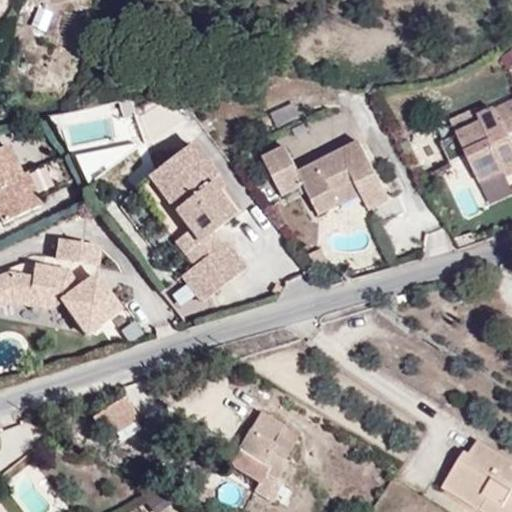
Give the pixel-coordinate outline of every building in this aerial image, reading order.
[(462,158),(508,135),(511,133),(511,100),(476,119),(472,111),(448,122),(454,136),(438,144),(448,165),(462,158)] [(276,129),(298,119),(292,104),(269,114),(276,129)] [(55,114),(58,152),(117,146),(113,109),(55,114)] [(511,174),(511,144),(508,135),(462,158),(477,186),(504,173),(506,178),(511,174)] [(392,200),(363,142),(302,172),(289,146),(267,157),(285,194),(306,184),(321,215),(342,205),(336,192),(357,182),(371,210),(392,200)] [(219,185),(186,143),(140,179),(180,231),(166,242),(187,267),(174,277),(195,304),(240,270),(219,244),(217,245),(208,233),(226,219),(207,194),(219,185)] [(35,195),(26,173),(18,176),(6,146),(0,148),(0,222),(40,206),(35,195)] [(63,158),(26,173),(35,195),(74,179),(63,158)] [(382,246),(405,237),(398,217),(374,226),(382,246)] [(422,236),(427,256),(450,250),(445,231),(422,236)] [(98,245),(54,237),(51,258),(95,266),(98,245)] [(4,270),(0,271),(0,304),(6,303),(50,309),(52,303),(56,300),(81,335),(119,308),(92,270),(75,281),(64,269),(29,263),(28,274),(4,270)] [(130,417),(119,397),(85,418),(92,429),(98,426),(103,434),(130,417)] [(274,466),(289,441),(251,418),(220,471),(249,488),(244,497),(262,507),(272,490),(267,486),(278,468),(274,466)] [(511,470),(469,439),(458,455),(511,486),(511,470)] [(511,511),(511,498),(509,497),(511,492),(511,486),(458,455),(445,472),(479,497),(472,506),(479,511),(511,511)] [(479,497),(445,472),(438,482),(472,506),(479,497)] [(225,483),(217,503),(234,510),(242,490),(225,483)]
